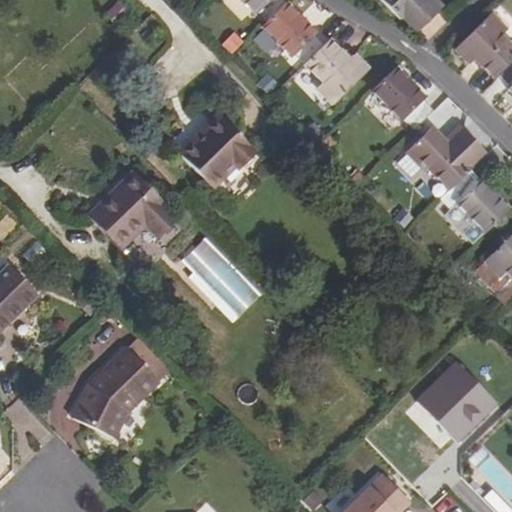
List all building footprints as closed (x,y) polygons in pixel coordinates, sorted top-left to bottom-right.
[(287,4),(282,0),(242,0),(257,15),(258,13),(268,22),(287,4)] [(384,0),(417,33),(436,14),(421,0),(384,0)] [(324,46),(298,19),(300,17),(287,4),(268,22),(264,27),(293,57),(296,54),(306,64),(324,46)] [(506,30),(491,15),(485,21),(500,36),(506,30)] [(511,47),(500,36),(485,21),(457,49),(472,63),(476,59),(495,78),(498,77),(511,62),(511,47)] [(368,71),(353,56),(349,60),(330,41),(324,46),(306,64),(324,83),(339,99),(368,71)] [(511,62),(498,77),(511,90),(511,62)] [(408,81),(396,69),(372,92),(402,122),(404,120),(414,130),(432,111),(406,83),(408,81)] [(339,99),(324,83),(318,89),(334,105),(339,99)] [(253,159),(214,119),(197,137),(199,139),(177,161),(207,192),(229,171),(235,176),(253,159)] [(470,166),(484,152),(465,132),(449,147),(431,129),(407,152),(425,171),(428,168),(450,191),(452,189),(470,172),(470,166)] [(500,196),(497,199),(470,172),(452,189),(461,199),(456,203),(486,233),(511,208),(500,196)] [(177,222),(164,208),(166,206),(134,173),(114,193),(118,196),(92,222),(120,250),(145,226),(158,239),(177,222)] [(92,222),(118,196),(114,193),(89,218),(92,222)] [(511,234),(491,255),(508,273),(511,277),(511,234)] [(206,237),(177,263),(231,323),(260,297),(206,237)] [(508,273),(491,255),(486,260),(502,277),(508,273)] [(34,291),(6,262),(0,267),(0,324),(12,313),(11,311),(19,304),(20,305),(34,291)] [(123,349),(88,381),(85,384),(70,417),(111,438),(124,411),(155,382),(123,349)] [(415,399),(454,443),(494,407),(456,364),(415,399)] [(381,473),(341,511),(397,511),(409,501),(381,473)]
